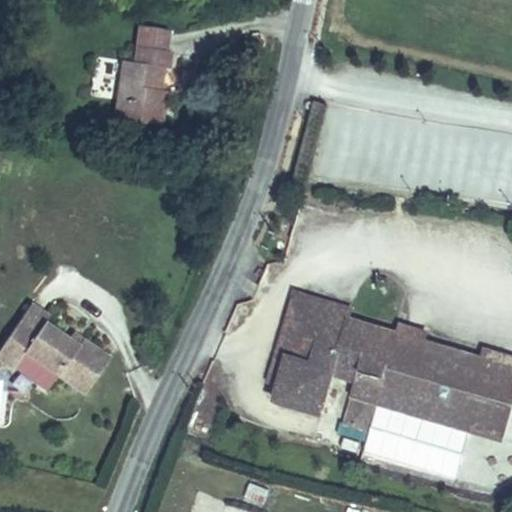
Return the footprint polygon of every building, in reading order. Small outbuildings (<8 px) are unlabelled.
[(141,27),(168,27),(169,17),(142,14),(141,27)] [(173,35),(168,35),(141,32),(135,31),(133,48),(122,48),(116,109),(165,113),(168,80),(161,79),(164,51),(172,51),(173,35)] [(511,144),(354,110),(341,169),(511,206),(511,144)] [(306,310),(349,321),(353,311),(298,297),(284,342),(297,345),(306,310)] [(115,361),(88,342),(84,349),(74,343),(50,326),(55,319),(38,306),(19,332),(36,345),(30,354),(64,378),(91,396),(115,361)] [(511,429),(511,366),(489,360),(429,343),(399,336),(349,321),(306,310),(297,345),(284,342),(279,363),(291,366),(284,391),(282,402),(332,415),(346,367),(364,372),(360,393),(361,393),(354,421),(378,428),(385,400),(511,434),(511,429)] [(399,336),(429,343),(432,332),(402,324),(399,336)] [(88,342),(79,336),(74,343),(84,349),(88,342)] [(511,352),(492,347),(489,360),(511,366),(511,352)] [(64,378),(30,354),(19,369),(53,394),(64,378)] [(271,387),(284,391),(291,366),(279,363),(271,387)] [(250,483),(246,497),(263,502),(267,488),(250,483)]
